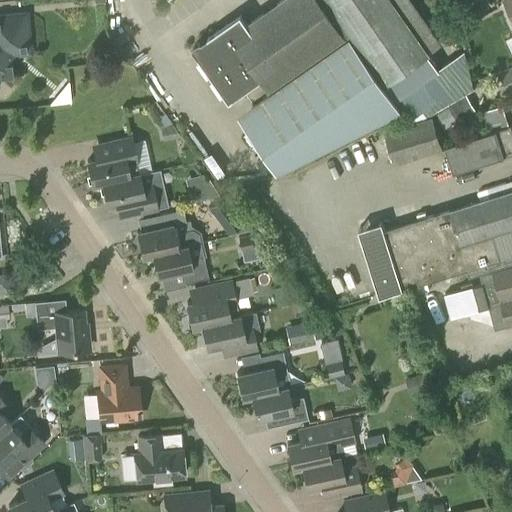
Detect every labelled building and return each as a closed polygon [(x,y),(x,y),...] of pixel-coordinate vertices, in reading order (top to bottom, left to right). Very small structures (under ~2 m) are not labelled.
[(427,53),(390,0),(282,0),(248,24),(241,13),(202,41),(199,41),(196,42),(194,44),(193,48),(196,53),(228,100),(245,88),(254,102),(238,113),(277,170),(400,110),(382,84),(427,53)] [(511,0),(503,0),(511,18),(511,0)] [(30,47),(27,13),(0,15),(0,75),(12,74),(11,61),(15,54),(15,48),(30,47)] [(451,23),(460,41),(471,36),(463,18),(451,23)] [(511,65),(491,74),(496,86),(511,80),(511,65)] [(445,129),(458,121),(449,105),(436,113),(445,129)] [(508,126),(502,106),(481,112),(488,133),(508,126)] [(395,161),(440,147),(431,117),(386,131),(395,161)] [(163,140),(180,135),(171,123),(161,127),(163,140)] [(508,126),(488,133),(445,146),(453,172),(511,153),(511,130),(510,125),(508,126)] [(101,182),(151,170),(144,139),(133,141),(131,134),(91,143),(94,158),(86,160),(92,184),(101,182)] [(101,182),(106,205),(114,203),(118,218),(158,209),(157,207),(168,205),(159,169),(151,171),(151,170),(101,182)] [(508,190),(506,182),(478,191),(480,199),(508,190)] [(511,189),(508,190),(480,199),(384,229),(381,221),(359,228),(380,295),(402,288),(468,268),(470,275),(511,261),(511,189)] [(226,193),(223,195),(208,206),(218,220),(228,234),(246,221),(236,207),(226,193)] [(177,245),(199,240),(198,232),(191,228),(189,219),(185,220),(182,209),(152,216),(154,226),(136,230),(141,255),(151,253),(151,252),(177,246),(177,245)] [(242,249),(253,246),(250,234),(239,237),(242,249)] [(151,252),(151,253),(156,276),(175,271),(178,283),(208,276),(199,240),(177,245),(177,246),(151,252)] [(511,265),(492,271),(480,274),(483,283),(473,285),(472,282),(461,285),(468,309),(478,306),(479,309),(489,306),(488,302),(499,299),(506,327),(511,325),(511,265)] [(0,273),(0,291),(12,291),(11,273),(0,273)] [(191,300),(185,302),(191,326),(200,324),(200,323),(238,315),(239,314),(238,314),(234,297),(252,293),(248,275),(235,278),(235,282),(233,283),(231,277),(207,282),(210,296),(191,300)] [(66,311),(65,298),(34,301),(37,328),(55,326),(57,352),(87,349),(83,309),(66,311)] [(238,315),(200,323),(200,324),(206,348),(221,344),(224,356),(257,348),(251,323),(241,325),(239,314),(238,315)] [(298,323),(302,341),(315,338),(311,321),(298,323)] [(337,339),(320,342),(324,362),(340,359),(341,359),(337,339)] [(241,397),(251,395),(250,394),(286,386),(286,385),(290,385),(282,351),(259,356),(261,367),(235,373),(241,397)] [(126,386),(124,363),(100,365),(102,388),(97,389),(100,419),(140,415),(137,385),(126,386)] [(56,365),(38,365),(39,384),(56,383),(56,365)] [(250,394),(251,395),(256,418),(282,412),(284,423),(307,418),(302,396),(289,399),(286,386),(250,394)] [(0,431),(10,422),(1,413),(8,406),(0,397),(0,431)] [(43,442),(27,425),(30,422),(21,412),(10,422),(0,431),(0,470),(7,477),(43,442)] [(301,466),(301,465),(329,459),(329,458),(338,456),(339,457),(344,456),(341,445),(355,442),(349,415),(314,422),(317,437),(286,444),(291,468),(301,466)] [(171,475),(184,474),(182,447),(163,449),(161,431),(136,434),(138,451),(133,452),(133,453),(120,454),(123,478),(135,477),(135,478),(152,476),(153,485),(172,483),(171,475)] [(84,459),(100,457),(98,432),(82,434),(84,459)] [(301,465),(301,466),(306,488),(321,484),(324,497),(362,490),(356,462),(340,465),(339,457),(338,456),(329,458),(329,459),(301,465)] [(411,464),(404,482),(420,478),(411,464)] [(11,511),(48,511),(57,508),(53,509),(48,498),(62,491),(52,469),(29,480),(34,492),(8,504),(11,511)] [(389,511),(383,490),(342,500),(345,511),(343,511),(389,511)] [(221,511),(221,504),(191,507),(189,491),(163,494),(164,511),(221,511)]
